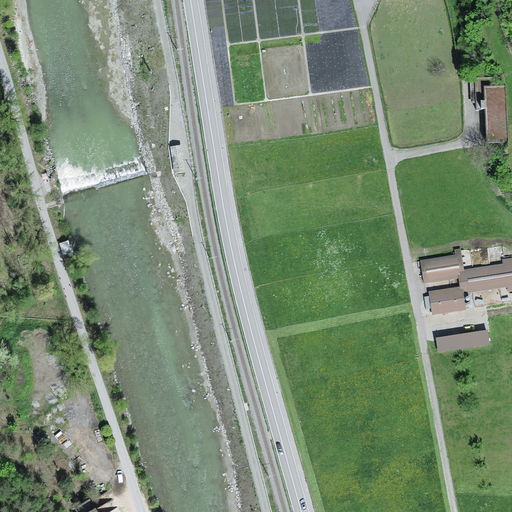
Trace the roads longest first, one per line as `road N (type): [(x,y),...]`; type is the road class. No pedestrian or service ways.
road 1 (track): [(153,0),(225,357),(268,511)]
road 2 (secondary): [(301,511),(242,296),(191,0)]
road 3 (residential): [(356,0),(453,511)]
road 4 (unclassified): [(0,60),(142,511)]
